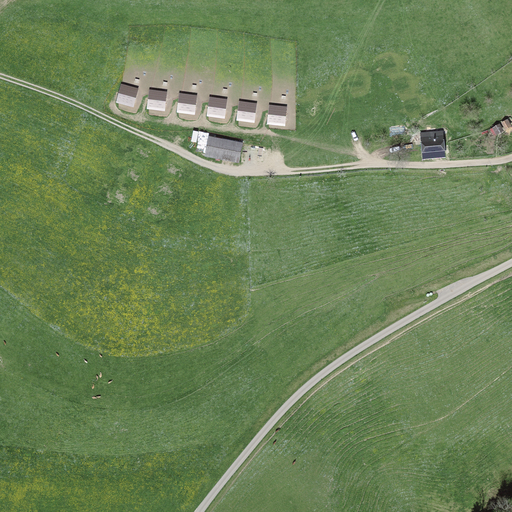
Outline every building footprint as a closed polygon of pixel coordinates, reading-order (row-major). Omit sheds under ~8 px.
[(119,86),(117,105),(135,107),(137,87),(119,86)] [(147,110),(165,112),(167,92),(149,90),(147,110)] [(178,114),(195,115),(196,95),(178,94),(178,114)] [(207,117),(225,118),(226,99),(208,98),(207,117)] [(237,121),(256,122),(257,102),(238,101),(237,121)] [(267,124),(286,126),(287,106),(269,104),(267,124)] [(425,132),(426,154),(442,153),(441,132),(425,132)] [(241,145),(209,139),(206,155),(238,161),(241,145)]
